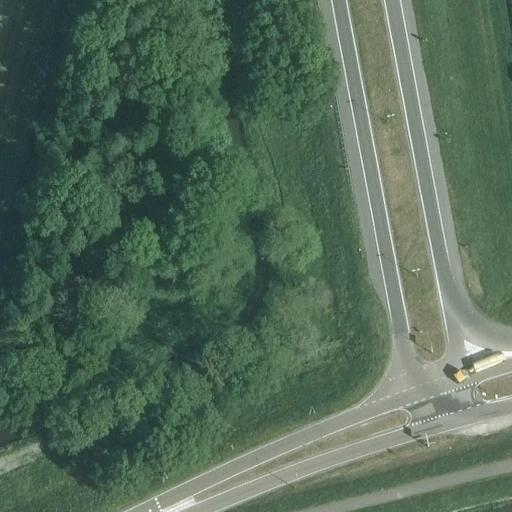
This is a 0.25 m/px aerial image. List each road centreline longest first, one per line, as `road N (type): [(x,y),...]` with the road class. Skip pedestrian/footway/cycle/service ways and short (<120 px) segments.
road 1 (motorway): [(338,0),(412,396)]
road 2 (motorway): [(463,381),(393,0)]
road 3 (unclassified): [(412,396),(148,511)]
road 4 (unclassified): [(186,511),(448,423)]
